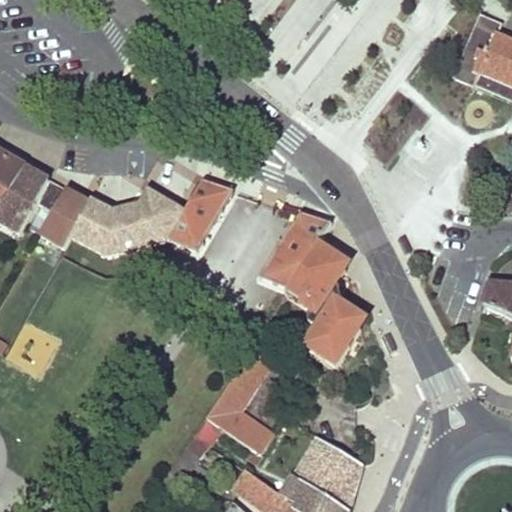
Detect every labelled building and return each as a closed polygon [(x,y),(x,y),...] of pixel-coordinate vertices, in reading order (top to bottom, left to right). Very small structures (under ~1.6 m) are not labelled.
[(481,21),(457,80),(475,87),(481,75),(511,88),(511,44),(496,38),(499,29),(481,21)] [(511,88),(481,75),(475,87),(511,103),(511,88)] [(0,204),(21,168),(0,153),(0,204)] [(36,206),(48,184),(21,168),(0,204),(0,225),(20,237),(36,206)] [(52,214),(65,193),(48,184),(36,206),(52,214)] [(230,195),(201,185),(182,218),(146,199),(138,212),(112,216),(88,202),(87,206),(64,251),(104,261),(123,256),(124,262),(154,254),(153,249),(171,243),(195,254),(230,195)] [(64,251),(87,206),(65,193),(52,214),(39,238),(64,251)] [(315,249),(328,227),(298,218),(260,280),(287,292),(315,249)] [(332,259),(315,249),(287,292),(302,301),(298,308),(310,315),(304,319),(303,323),(305,327),(307,331),(311,332),(315,333),(301,353),(333,373),(359,333),(356,319),(327,300),(340,281),(332,259)] [(511,287),(487,286),(484,306),(511,318),(511,287)] [(287,292),(283,299),(298,308),(302,301),(287,292)] [(276,364),(252,349),(243,363),(267,378),(276,364)] [(267,378),(243,363),(235,374),(258,391),(267,378)] [(258,391),(235,374),(227,389),(250,404),(258,391)] [(242,416),(250,404),(227,389),(205,422),(242,416)] [(242,446),(256,427),(242,416),(205,422),(220,431),(242,446)] [(220,431),(205,422),(194,437),(208,447),(220,431)] [(259,458),(273,438),(256,427),(242,446),(259,458)] [(194,437),(163,479),(176,490),(208,447),(194,437)] [(291,511),(349,511),(363,467),(316,441),(309,452),(306,459),(299,471),(291,484),(281,498),(293,506),(289,511),(291,511)] [(281,498),(245,473),(232,491),(259,511),(239,511),(233,506),(227,511),(291,511),(289,511),(293,506),(281,498)]
